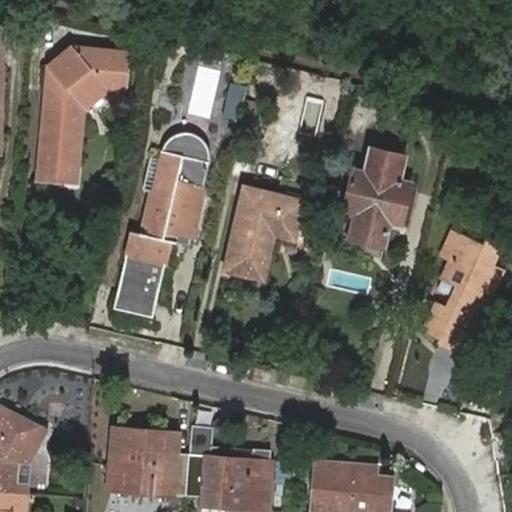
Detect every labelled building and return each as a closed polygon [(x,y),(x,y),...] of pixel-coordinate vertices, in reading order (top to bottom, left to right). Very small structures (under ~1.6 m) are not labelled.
[(51,69),(40,178),(77,182),(85,109),(108,90),(125,92),(128,55),(74,51),(51,69)] [(163,152),(144,234),(134,232),(116,308),(154,317),(172,243),(178,244),(180,235),(196,239),(213,160),(211,150),(207,141),(199,136),(186,134),(177,136),(167,143),(163,152)] [(394,213),(405,216),(412,185),(400,183),(405,160),(372,153),(366,176),(356,173),(347,214),(357,216),(351,240),(386,248),(391,224),(394,213)] [(270,228),(298,234),(305,202),(247,189),(228,272),(258,280),(270,228)] [(402,226),(405,216),(394,213),(391,224),(402,226)] [(297,240),(298,234),(270,228),(258,280),(265,280),(275,235),(297,240)] [(486,250),(456,236),(447,257),(456,261),(448,279),(462,285),(465,295),(458,311),(445,312),(439,309),(428,333),(444,340),(442,344),(468,356),(482,324),(478,322),(488,299),(492,301),(504,274),(493,269),(502,250),(488,244),(486,250)] [(0,491),(31,494),(31,483),(19,482),(21,463),(33,464),(50,428),(3,405),(0,410),(0,491)] [(188,496),(191,456),(176,455),(177,436),(119,430),(114,496),(187,501),(188,496)] [(274,463),(191,456),(188,496),(206,497),(205,507),(270,511),(274,463)] [(19,482),(31,483),(33,464),(21,463),(19,482)] [(324,511),(393,511),(397,476),(379,474),(379,470),(319,465),(316,511),(324,511)] [(29,511),(31,494),(0,491),(0,511),(29,511)]
